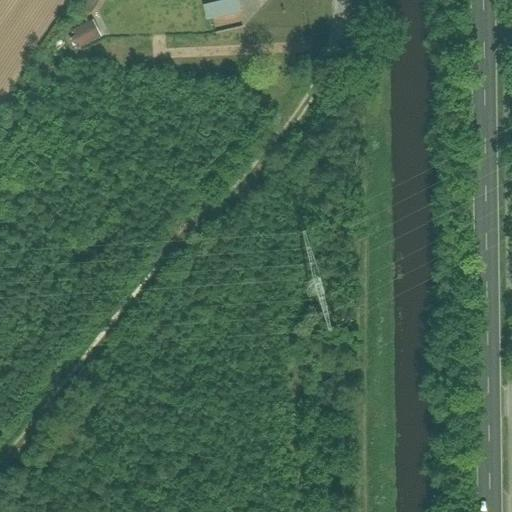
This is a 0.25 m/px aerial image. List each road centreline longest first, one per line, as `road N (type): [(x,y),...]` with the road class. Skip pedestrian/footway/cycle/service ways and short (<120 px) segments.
road 1 (tertiary): [(484,0),(491,511)]
road 2 (unknown): [(275,147),(272,511)]
road 3 (residential): [(339,0),(331,48),(275,147)]
